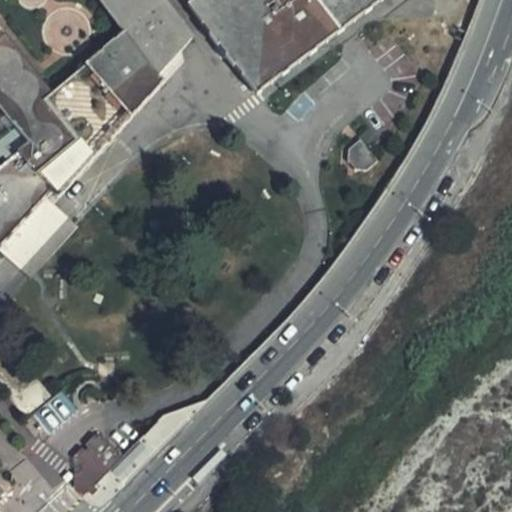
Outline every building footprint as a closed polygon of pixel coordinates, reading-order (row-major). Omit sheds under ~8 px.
[(145,36),(117,0),(97,0),(121,32),(52,92),(0,27),(0,49),(51,114),(145,36)] [(0,0),(0,125),(7,134),(0,139),(0,153),(23,135),(30,144),(0,167),(0,249),(1,249),(49,197),(54,191),(158,78),(192,41),(161,0),(117,0),(145,36),(51,114),(0,49),(0,0)] [(197,0),(190,6),(256,91),(373,0),(197,0)] [(165,85),(158,78),(54,191),(60,198),(165,85)] [(381,140),(370,130),(362,138),(364,140),(353,151),(351,164),(358,171),(371,169),(380,160),(371,151),(381,140)] [(80,225),(49,197),(1,249),(32,278),(80,225)] [(56,394),(0,324),(0,385),(26,417),(56,394)] [(124,455),(104,434),(96,434),(88,442),(87,447),(83,447),(78,452),(78,458),(83,462),(83,469),(79,471),(79,480),(89,490),(124,455)]
